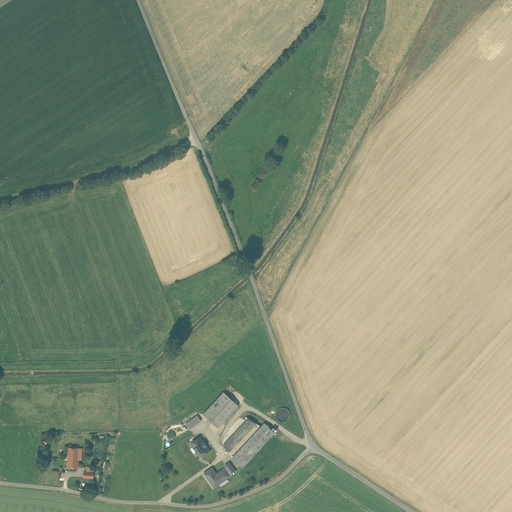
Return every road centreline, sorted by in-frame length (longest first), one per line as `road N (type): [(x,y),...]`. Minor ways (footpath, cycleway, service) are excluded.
road 1 (unclassified): [(138,0),(311,446)]
road 2 (track): [(0,482),(197,507),(276,481),(311,446)]
road 3 (track): [(163,503),(222,457),(211,438),(238,410),(248,407),(311,446)]
road 4 (track): [(0,201),(130,168),(197,139)]
